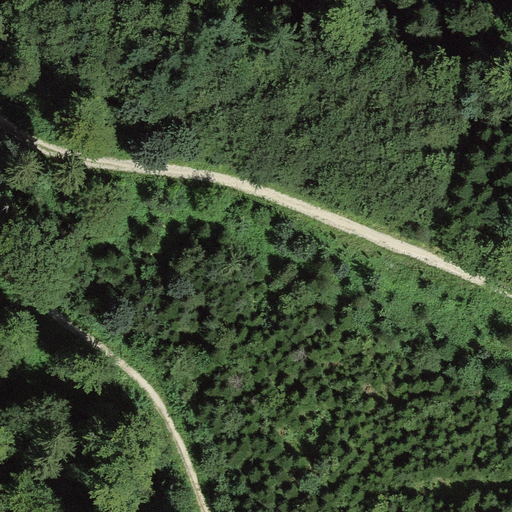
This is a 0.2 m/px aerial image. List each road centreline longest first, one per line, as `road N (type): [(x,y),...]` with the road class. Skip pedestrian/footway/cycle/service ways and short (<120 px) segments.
road 1 (track): [(0,119),(30,142),(71,156),(229,179),(511,290)]
road 2 (track): [(210,511),(163,406),(0,263)]
